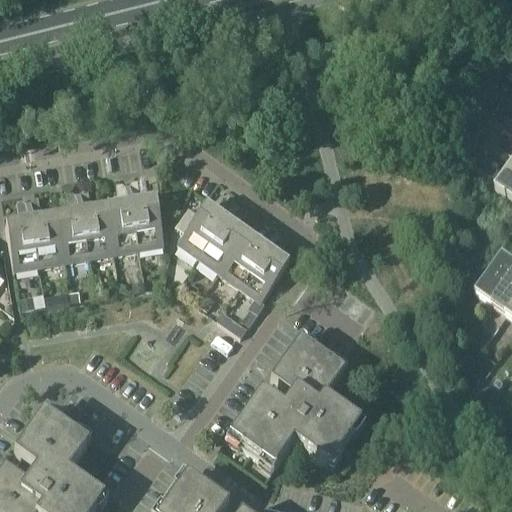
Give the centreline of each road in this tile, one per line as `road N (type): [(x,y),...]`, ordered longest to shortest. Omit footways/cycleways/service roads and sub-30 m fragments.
road 1 (residential): [(0,161),(166,134),(315,243),(313,264),(171,457)]
road 2 (residential): [(0,408),(18,382),(60,376),(171,457)]
road 3 (primary): [(0,41),(167,0)]
